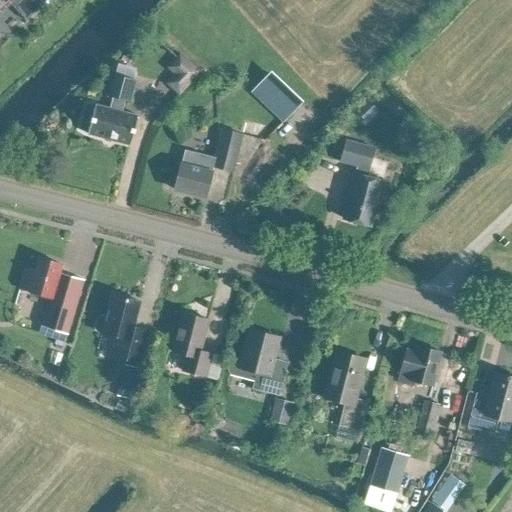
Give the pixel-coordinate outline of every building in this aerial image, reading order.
[(46,0),(0,0),(0,11),(9,3),(26,20),(45,2),(47,3),(48,2),(47,0),(46,0)] [(197,70),(187,60),(168,82),(179,91),(197,70)] [(282,122),(300,103),(269,72),(250,92),(282,122)] [(129,101),(135,80),(111,74),(106,95),(113,97),(110,108),(95,104),(87,133),(129,145),(137,116),(119,111),(122,99),(129,101)] [(376,109),(368,101),(356,113),(364,120),(376,109)] [(232,171),(241,134),(222,129),(214,157),(183,149),(173,189),(205,197),(213,166),(232,171)] [(377,209),(385,181),(366,176),(373,147),(345,140),(340,161),(356,165),(342,217),(370,225),(375,209),(377,209)] [(58,273),(61,264),(39,257),(35,269),(25,266),(18,288),(49,297),(40,325),(67,334),(83,280),(58,273)] [(133,326),(139,301),(111,294),(105,317),(100,316),(96,318),(93,327),(96,331),(116,336),(111,355),(139,362),(147,330),(133,326)] [(205,376),(211,353),(199,350),(207,319),(182,312),(172,351),(186,355),(182,370),(205,376)] [(272,366),(279,337),(248,329),(241,358),(232,356),(228,369),(231,373),(254,379),(252,388),(279,395),(285,369),(272,366)] [(429,385),(438,351),(420,346),(418,355),(405,351),(399,372),(400,372),(398,379),(411,383),(412,380),(429,385)] [(360,431),(367,401),(355,398),(365,360),(334,352),(323,394),(345,400),(338,425),(360,431)] [(133,400),(141,368),(120,363),(117,376),(121,376),(116,395),(133,400)] [(511,376),(494,372),(488,395),(475,392),(467,426),(493,432),(497,417),(511,421),(511,376)] [(287,425),(293,402),(275,397),(268,420),(287,425)] [(392,401),(380,398),(375,416),(387,419),(392,401)] [(433,433),(440,404),(423,399),(415,428),(433,433)] [(375,434),(367,431),(362,446),(371,449),(375,434)] [(465,475),(472,448),(454,443),(446,470),(465,475)] [(409,455),(380,447),(369,486),(397,494),(409,455)] [(453,501),(464,485),(449,474),(438,490),(453,501)]
